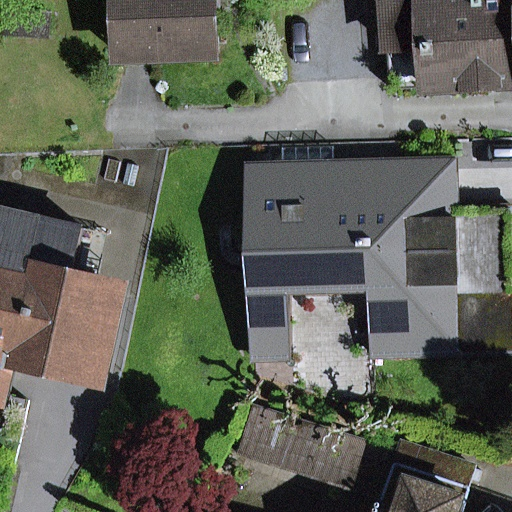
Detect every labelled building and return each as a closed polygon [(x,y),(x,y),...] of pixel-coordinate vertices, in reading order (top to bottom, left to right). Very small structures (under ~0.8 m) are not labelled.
[(119,0),(122,57),(219,54),(217,0),(119,0)] [(511,0),(388,0),(394,90),(511,83),(511,0)] [(15,18),(14,35),(49,37),(50,19),(15,18)] [(4,135),(4,150),(84,147),(83,132),(4,135)] [(386,211),(458,209),(457,161),(385,163),(386,211)] [(374,357),(511,353),(511,207),(458,209),(386,211),(385,163),(250,166),(253,284),(372,281),(372,293),(374,357)] [(0,235),(0,509),(6,511),(15,471),(30,401),(4,395),(14,355),(100,375),(118,293),(97,288),(73,283),(85,229),(42,219),(36,244),(0,235)] [(109,234),(85,229),(73,283),(97,288),(109,234)] [(255,361),(291,360),(289,296),(372,293),(372,281),(253,284),(255,361)] [(256,405),(240,454),(332,483),(347,435),(256,405)] [(460,511),(475,468),(405,445),(403,453),(347,435),(332,483),(387,501),(383,511),(460,511)] [(0,511),(15,511),(24,473),(15,471),(6,511),(0,509),(0,511)]
